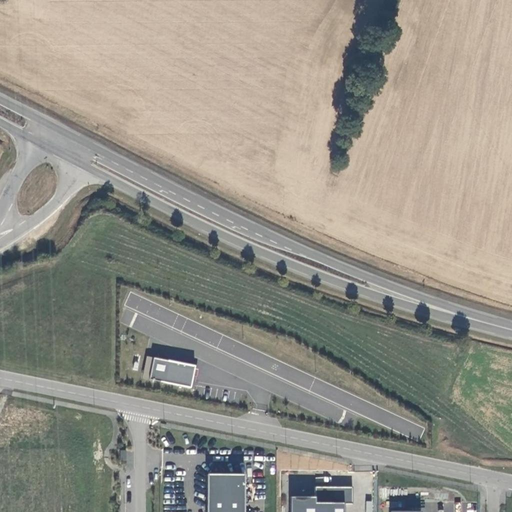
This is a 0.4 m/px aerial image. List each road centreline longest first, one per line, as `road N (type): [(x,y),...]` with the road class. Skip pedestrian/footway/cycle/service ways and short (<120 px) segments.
road 1 (primary): [(480,320),(318,257),(69,135)]
road 2 (primary): [(73,160),(312,272),(480,320)]
road 3 (tertiary): [(494,479),(256,430)]
road 4 (unclassified): [(275,368),(128,299)]
road 5 (unclassified): [(419,434),(275,368)]
road 6 (unclassified): [(267,382),(127,317)]
road 7 (tertiary): [(140,406),(0,378)]
